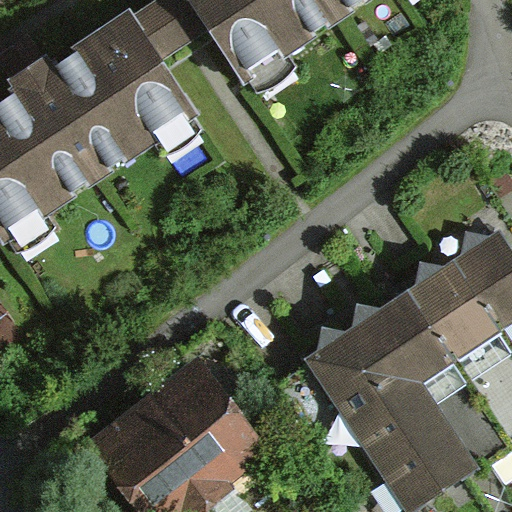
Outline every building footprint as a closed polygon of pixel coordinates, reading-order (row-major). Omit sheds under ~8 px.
[(183,0),(243,83),(358,0),(183,0)] [(0,231),(8,243),(192,111),(130,25),(0,117),(0,231)] [(511,269),(492,240),(398,303),(497,450),(511,439),(511,269)] [(398,303),(349,335),(449,482),(497,450),(398,303)] [(349,335),(301,367),(398,511),(404,511),(449,482),(349,335)] [(174,511),(250,453),(184,370),(75,456),(119,511),(174,511)]
